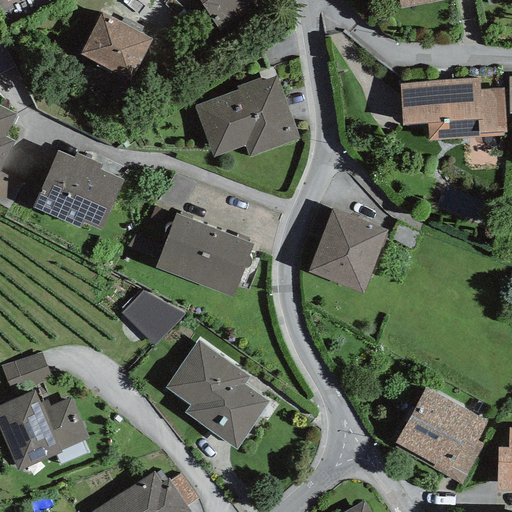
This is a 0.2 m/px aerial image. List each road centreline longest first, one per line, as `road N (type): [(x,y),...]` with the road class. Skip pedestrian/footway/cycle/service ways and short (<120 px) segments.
road 1 (residential): [(30,169),(54,127),(138,162),(179,162),(299,213)]
road 2 (residential): [(361,445),(307,361),(287,303),(287,254),(299,213)]
road 3 (residential): [(299,213),(329,150),(308,0)]
road 4 (residential): [(319,0),(401,54),(511,60)]
